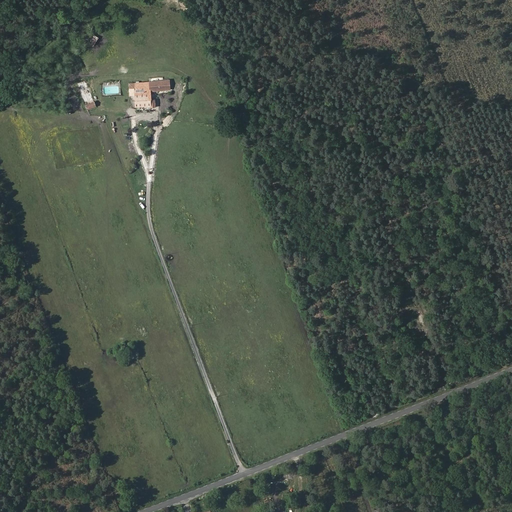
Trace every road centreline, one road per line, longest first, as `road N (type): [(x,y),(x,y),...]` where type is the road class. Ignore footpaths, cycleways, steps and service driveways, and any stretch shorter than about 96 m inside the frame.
road 1 (tertiary): [(143,511),(511,368)]
road 2 (track): [(0,78),(95,0)]
